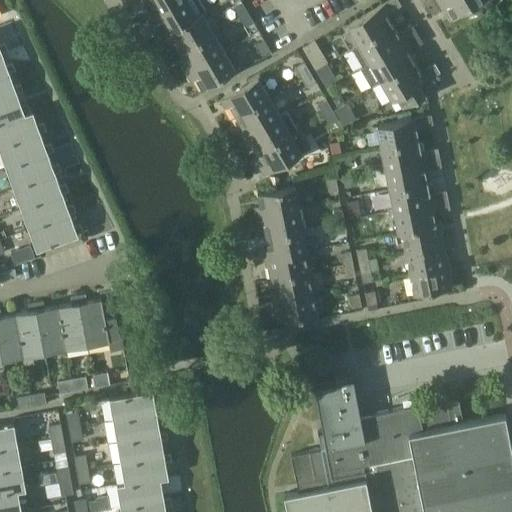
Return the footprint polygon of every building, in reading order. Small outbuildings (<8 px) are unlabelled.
[(144,0),(150,10),(145,13),(149,19),(181,0),(144,0)] [(165,34),(201,12),(206,9),(200,0),(181,0),(149,19),(159,36),(164,33),(165,34)] [(350,28),(359,43),(392,24),(386,13),(401,5),(398,0),(388,0),(344,26),(346,30),(350,28)] [(437,0),(428,6),(432,14),(447,5),(453,16),(480,0),(437,0)] [(233,7),(239,17),(248,11),(242,1),(233,7)] [(254,22),(248,11),(239,17),(245,27),(254,22)] [(207,22),(201,12),(165,34),(169,41),(173,39),(180,51),(213,32),(218,28),(212,19),(207,22)] [(392,24),(359,43),(351,48),(362,66),(418,34),(413,26),(398,34),(392,24)] [(187,73),(224,50),(213,32),(180,51),(187,63),(183,66),(187,73)] [(423,42),(418,34),(362,66),(360,68),(372,86),(381,81),(414,61),(408,51),(423,42)] [(263,39),(255,44),(263,58),(271,53),(270,49),(263,39)] [(302,47),(315,69),(328,62),(314,40),(302,47)] [(0,52),(2,52),(8,50),(6,44),(0,45),(0,52)] [(236,70),(224,50),(187,73),(191,79),(195,77),(202,89),(236,70)] [(7,66),(2,52),(0,52),(0,76),(10,73),(16,71),(13,64),(7,66)] [(414,61),(381,81),(391,98),(394,96),(398,103),(401,108),(425,94),(419,84),(440,71),(435,63),(420,72),(414,61)] [(295,67),(301,77),(310,72),(304,62),(295,67)] [(331,71),(320,78),(325,87),(337,80),(331,71)] [(316,82),(310,72),(301,77),(307,87),(316,82)] [(0,76),(0,99),(17,93),(23,91),(20,84),(15,86),(10,73),(0,76)] [(229,103),(236,115),(269,96),(258,77),(221,98),(225,106),(229,103)] [(0,122),(30,111),(28,105),(22,107),(17,93),(0,99),(0,122)] [(339,95),(333,99),(337,106),(344,102),(339,95)] [(279,114),(269,96),(236,115),(243,127),(239,130),(243,137),(287,111),(287,110),(279,114)] [(317,104),(324,116),(333,111),(326,99),(317,104)] [(346,102),(334,109),(344,125),(356,118),(346,102)] [(32,111),(30,111),(0,122),(0,147),(0,148),(41,133),(46,131),(43,124),(38,126),(32,111)] [(297,128),(287,111),(243,137),(247,143),(251,141),(258,153),(300,128),(299,127),(297,128)] [(333,111),(324,116),(330,124),(338,119),(333,111)] [(378,130),(382,147),(419,139),(416,127),(433,124),(430,113),(373,126),(374,131),(378,130)] [(301,152),(310,147),(300,128),(258,153),(265,165),(261,167),(265,175),(302,153),(301,152)] [(51,144),(45,146),(41,133),(0,148),(8,168),(48,153),(53,151),(51,144)] [(421,151),(419,139),(382,147),(386,164),(380,165),(381,169),(439,157),(437,147),(421,151)] [(330,142),(331,154),(342,152),(340,141),(330,142)] [(53,167),(48,153),(8,168),(15,189),(56,174),(62,172),(59,164),(53,167)] [(439,157),(381,169),(382,173),(387,172),(391,189),(427,181),(425,170),(441,166),(439,157)] [(65,184),(60,186),(56,174),(15,189),(23,209),(63,194),(68,192),(65,184)] [(353,174),(342,177),(344,187),(355,185),(353,174)] [(328,191),(338,190),(336,178),(326,179),(328,191)] [(430,193),(427,181),(391,189),(395,206),(389,208),(389,211),(448,199),(446,189),(430,193)] [(255,208),(256,216),(299,207),(295,185),(257,194),(260,207),(255,208)] [(68,207),(63,194),(23,209),(30,229),(70,214),(76,212),(74,205),(68,207)] [(401,232),(404,231),(436,224),(433,212),(450,209),(448,199),(389,211),(390,215),(397,214),(401,232)] [(346,203),(349,219),(361,217),(357,200),(346,203)] [(263,223),(266,236),(303,229),(299,207),(256,216),(258,224),(263,223)] [(332,211),(334,222),(344,220),(342,209),(332,211)] [(81,225),(75,227),(70,214),(30,229),(37,248),(38,249),(40,248),(83,232),(81,225)] [(347,232),(344,220),(334,222),(337,234),(347,232)] [(438,224),(436,224),(404,231),(408,251),(442,244),(438,224)] [(267,258),(267,259),(304,251),(307,251),(303,229),(266,236),(268,249),(263,250),(265,258),(267,258)] [(30,244),(10,251),(15,264),(35,257),(30,244)] [(447,263),(442,244),(408,251),(413,270),(447,263)] [(356,250),(358,261),(368,259),(366,248),(356,250)] [(267,259),(271,279),(308,272),(304,251),(267,259)] [(340,253),(343,265),(353,263),(350,251),(340,253)] [(370,271),(368,259),(358,261),(360,273),(370,271)] [(355,274),(353,263),(343,265),(345,276),(355,274)] [(418,295),(452,287),(447,263),(413,270),(418,295)] [(312,292),(308,272),(271,279),(275,299),(312,292)] [(364,292),(367,304),(377,302),(374,290),(364,292)] [(280,322),(316,314),(312,292),(275,299),(280,322)] [(85,293),(78,295),(87,344),(109,340),(111,350),(123,348),(117,314),(105,316),(101,297),(86,300),(85,293)] [(351,308),(361,306),(359,293),(349,295),(351,308)] [(66,348),(87,344),(78,295),(71,296),(72,302),(58,305),(66,348)] [(45,351),(66,348),(58,305),(44,307),(43,301),(36,302),(45,351)] [(35,364),(33,354),(45,351),(36,302),(29,304),(30,310),(16,313),(24,355),(26,365),(35,364)] [(1,309),(0,308),(0,345),(3,359),(24,355),(16,313),(2,315),(1,309)] [(95,387),(110,384),(108,372),(93,375),(95,387)] [(86,376),(72,379),(74,391),(88,388),(86,376)] [(314,385),(326,447),(327,447),(365,440),(361,415),(353,377),(314,385)] [(60,393),(74,391),(72,379),(58,381),(60,393)] [(110,397),(114,421),(157,413),(154,398),(160,397),(159,388),(153,390),(110,397)] [(45,392),(31,394),(33,407),(47,404),(45,392)] [(19,409),(33,407),(31,394),(17,397),(19,409)] [(284,492),(287,511),(511,511),(511,447),(505,412),(463,420),(459,399),(418,407),(418,404),(366,414),(361,415),(365,440),(327,447),(326,447),(309,450),(290,453),(298,489),(284,492)] [(66,413),(69,428),(81,425),(78,411),(66,413)] [(163,412),(157,413),(114,421),(118,439),(160,432),(158,420),(164,419),(163,412)] [(48,425),(51,439),(63,437),(61,423),(48,425)] [(0,448),(18,445),(14,425),(0,427),(0,448)] [(71,442),(83,439),(81,425),(69,428),(71,442)] [(168,438),(166,430),(160,432),(118,439),(121,460),(164,453),(161,439),(168,438)] [(51,439),(39,441),(41,449),(52,447),(53,453),(66,451),(63,437),(51,439)] [(0,470),(22,466),(18,445),(0,448),(0,470)] [(169,452),(164,453),(121,460),(125,482),(166,475),(168,474),(165,461),(171,460),(169,452)] [(74,456),(77,470),(89,468),(86,454),(74,456)] [(57,473),(59,482),(71,479),(69,465),(56,468),(57,472),(57,473)] [(0,493),(18,490),(26,488),(22,466),(0,470),(0,493)] [(91,482),(89,468),(77,470),(79,484),(91,482)] [(125,482),(118,484),(121,504),(164,496),(161,483),(167,481),(166,475),(125,482)] [(74,494),(71,479),(59,482),(61,496),(74,494)] [(0,511),(10,511),(21,510),(18,490),(0,493),(0,511)] [(168,495),(164,496),(121,504),(122,511),(166,511),(165,502),(169,502),(168,495)] [(74,500),(76,511),(84,511),(88,511),(86,498),(74,500)] [(91,511),(98,509),(96,499),(89,500),(91,511)]
